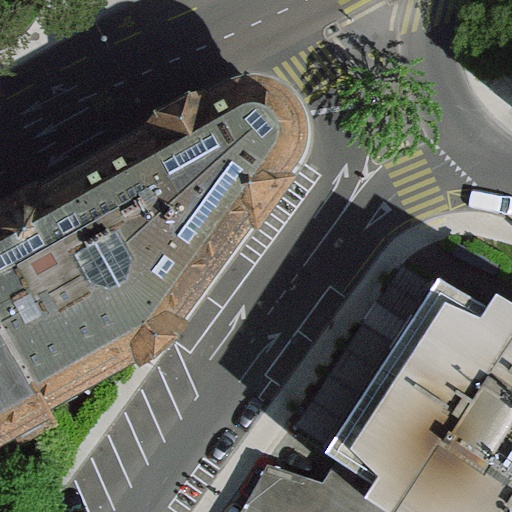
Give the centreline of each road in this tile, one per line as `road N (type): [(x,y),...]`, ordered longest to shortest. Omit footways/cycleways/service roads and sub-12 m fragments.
road 1 (residential): [(122,511),(325,236)]
road 2 (residential): [(325,236),(346,165),(346,132),(287,0)]
road 3 (residential): [(325,236),(415,176),(458,167),(511,171)]
road 4 (residential): [(435,0),(432,59),(448,111),(468,135),(511,162)]
road 5 (secondary): [(254,0),(116,75)]
road 6 (secondary): [(116,75),(0,140)]
